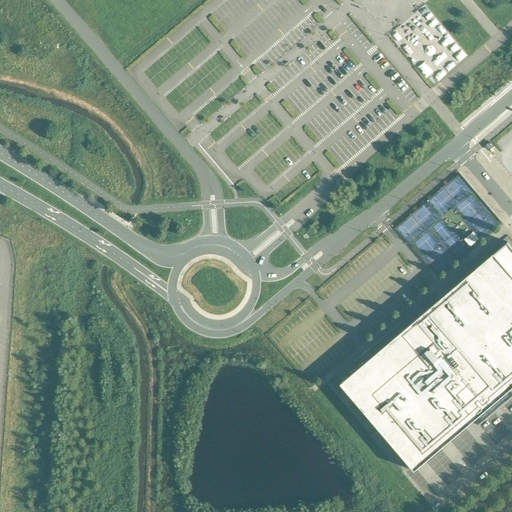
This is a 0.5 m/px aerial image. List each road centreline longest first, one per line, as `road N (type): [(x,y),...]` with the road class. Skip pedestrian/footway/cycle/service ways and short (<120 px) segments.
road 1 (unclassified): [(511,28),(302,212)]
road 2 (tertiary): [(205,174),(58,0)]
road 3 (tertiary): [(175,302),(195,329),(230,334),(315,267),(337,239)]
road 4 (unknown): [(422,269),(481,216),(467,192),(401,244)]
road 5 (tertiary): [(137,242),(0,152)]
road 6 (tertiary): [(0,185),(132,265)]
road 7 (tertiary): [(337,239),(454,144)]
road 8 (tertiary): [(172,291),(199,319),(225,323),(249,307),(256,275)]
